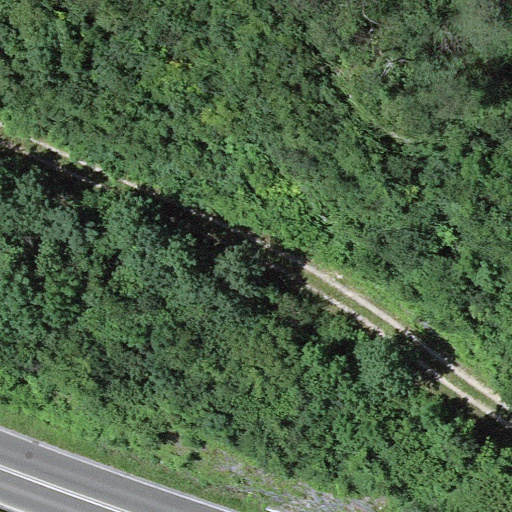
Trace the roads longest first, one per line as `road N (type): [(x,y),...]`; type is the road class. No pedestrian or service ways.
road 1 (track): [(0,131),(290,264),(511,416)]
road 2 (trunk): [(0,465),(127,511)]
